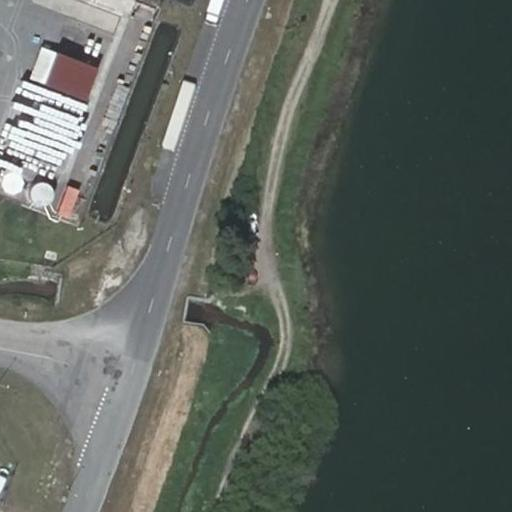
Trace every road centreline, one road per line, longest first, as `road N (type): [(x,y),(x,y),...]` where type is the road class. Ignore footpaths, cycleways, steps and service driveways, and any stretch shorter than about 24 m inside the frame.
road 1 (track): [(224,511),(285,360),(274,278),(298,107),(344,0)]
road 2 (residential): [(132,370),(247,0)]
road 3 (residential): [(79,511),(132,370)]
road 4 (residential): [(0,348),(132,370)]
